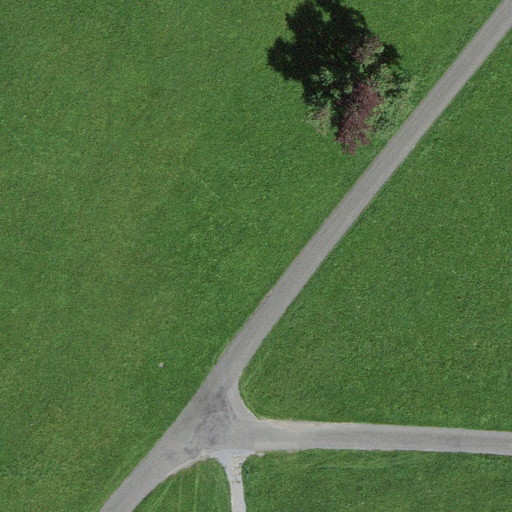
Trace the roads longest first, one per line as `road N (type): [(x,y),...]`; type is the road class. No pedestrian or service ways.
road 1 (track): [(511,9),(184,435)]
road 2 (track): [(511,445),(184,435)]
